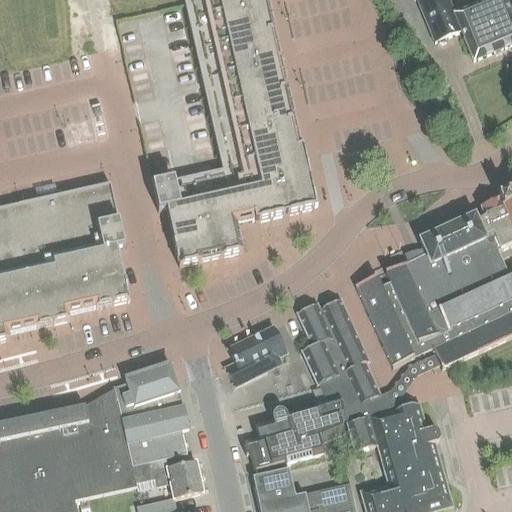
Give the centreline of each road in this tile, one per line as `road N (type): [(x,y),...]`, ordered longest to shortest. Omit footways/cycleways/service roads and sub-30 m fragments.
road 1 (tertiary): [(0,386),(188,331)]
road 2 (tertiary): [(188,331),(296,277),(345,226)]
road 3 (residential): [(231,511),(188,331)]
